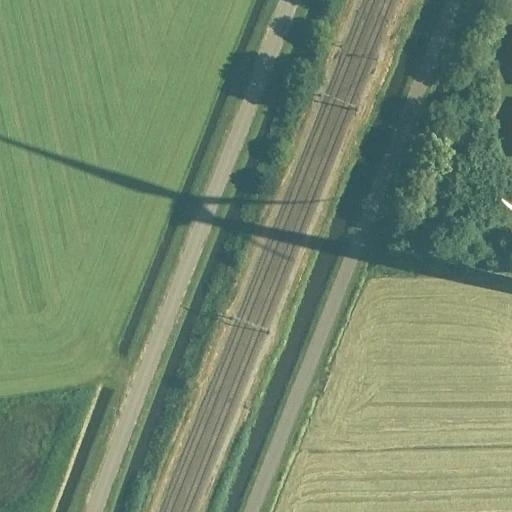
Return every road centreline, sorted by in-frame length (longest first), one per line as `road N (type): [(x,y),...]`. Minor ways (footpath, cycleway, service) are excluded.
road 1 (unclassified): [(250,511),(452,0)]
road 2 (unclassified): [(92,511),(289,0)]
